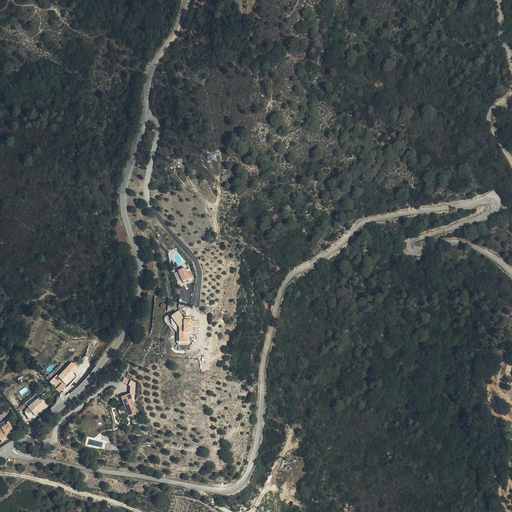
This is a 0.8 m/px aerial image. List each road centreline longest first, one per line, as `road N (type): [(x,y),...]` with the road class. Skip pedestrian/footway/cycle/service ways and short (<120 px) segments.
road 1 (unclassified): [(511,273),(463,242),(408,251),(414,238),(494,211),(479,201),(370,221),(295,273),(284,283),(264,353),(250,466),(232,488),(62,466),(4,449)]
road 2 (unclassified): [(187,0),(150,72),(123,194),(141,275),(130,325),(69,401),(4,449)]
road 3 (track): [(0,473),(141,511)]
